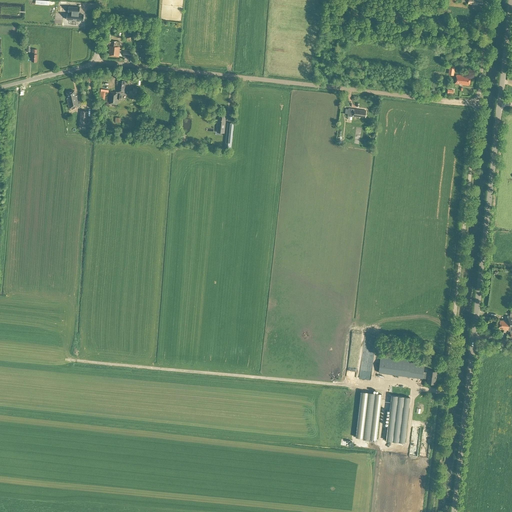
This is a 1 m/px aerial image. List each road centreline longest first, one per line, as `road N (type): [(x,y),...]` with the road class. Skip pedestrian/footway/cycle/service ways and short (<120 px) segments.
road 1 (tertiary): [(455,511),(511,0)]
road 2 (unclassified): [(445,393),(488,0)]
road 3 (track): [(477,103),(96,59)]
road 4 (unclassified): [(0,87),(96,59),(101,0)]
